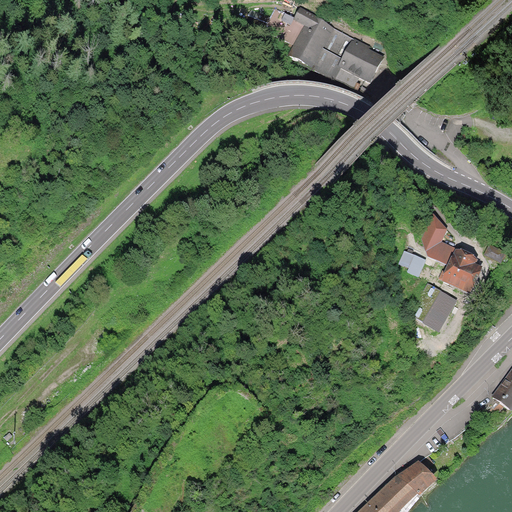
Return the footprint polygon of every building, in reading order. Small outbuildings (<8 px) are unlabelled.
[(369,45),(301,9),(297,18),(274,6),(268,18),(250,7),(246,19),(289,40),(287,44),(292,46),(288,55),(325,74),(351,81),(354,74),(369,81),(381,57),(367,49),(369,45)] [(485,267),(453,250),(440,243),(445,230),(435,218),(424,238),(431,256),(445,263),(438,279),(470,295),(485,267)] [(505,253),(489,246),(485,255),(501,262),(505,253)] [(426,261),(404,252),(399,264),(409,269),(407,273),(418,278),(426,261)] [(441,331),(459,298),(430,283),(419,303),(428,307),(421,320),(441,331)] [(496,332),(493,330),(485,337),(487,340),(496,332)] [(511,407),(511,373),(493,399),(510,411),(511,407)] [(485,411),(481,407),(472,416),(476,420),(485,411)] [(413,461),(399,474),(417,493),(419,495),(434,482),(413,461)] [(391,511),(410,495),(412,497),(417,493),(399,474),(367,506),(360,511),(391,511)]
